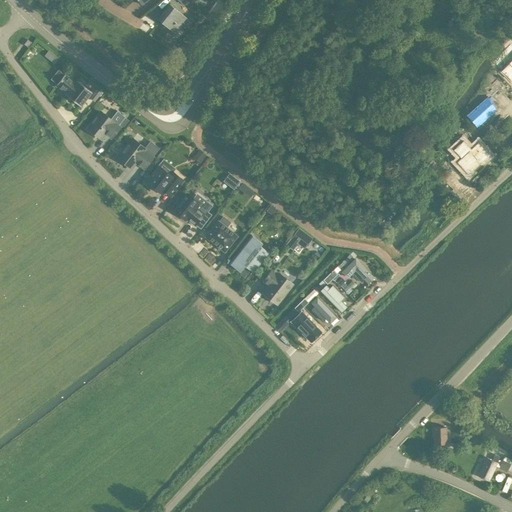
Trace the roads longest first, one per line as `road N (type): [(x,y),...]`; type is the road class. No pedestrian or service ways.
road 1 (unclassified): [(302,363),(121,189),(0,37)]
road 2 (unclassified): [(302,363),(511,164)]
road 3 (tertiary): [(198,99),(182,121),(149,118),(25,13)]
road 4 (unclassified): [(160,511),(302,363)]
road 5 (unclassified): [(511,319),(390,448)]
road 6 (unclassified): [(511,505),(390,448)]
